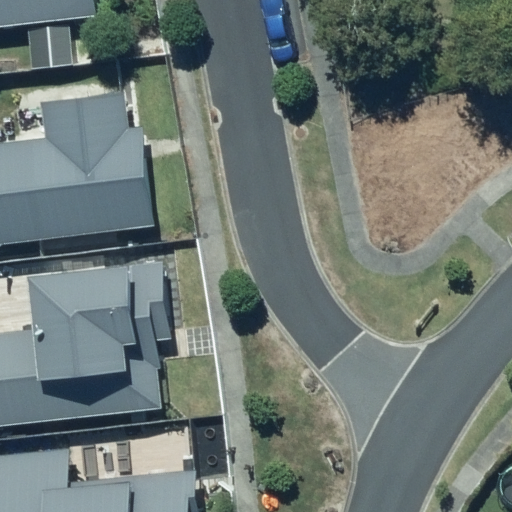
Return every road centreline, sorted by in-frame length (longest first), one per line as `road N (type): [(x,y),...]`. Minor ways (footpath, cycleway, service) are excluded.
road 1 (residential): [(420,427),(306,309),(266,254),(229,0)]
road 2 (residential): [(511,302),(420,427)]
